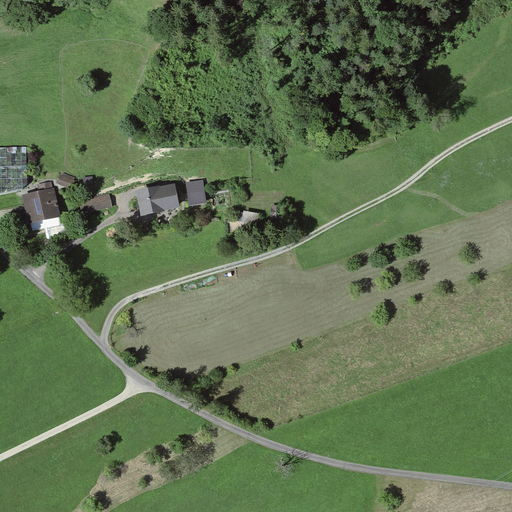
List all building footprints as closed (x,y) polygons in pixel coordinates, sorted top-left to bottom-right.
[(0,195),(23,191),(27,185),(26,148),(0,148),(0,195)] [(75,181),(60,175),(56,185),(72,191),(75,181)] [(172,188),(134,194),(137,218),(159,215),(158,213),(175,210),(172,188)] [(25,210),(29,226),(61,219),(54,189),(22,196),(25,210)] [(109,195),(79,201),(82,215),(113,209),(109,195)] [(29,226),(25,210),(9,213),(13,233),(29,230),(29,226)] [(243,225),(260,228),(262,216),(245,213),(243,225)] [(49,237),(66,236),(65,226),(48,227),(49,237)]
